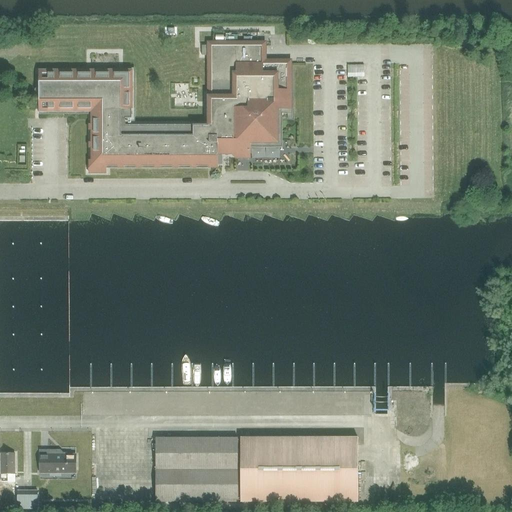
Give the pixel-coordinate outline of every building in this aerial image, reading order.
[(211,165),(211,168),(217,168),(217,155),(237,155),(237,146),(250,146),(250,141),(275,141),(275,110),(287,110),(287,114),(292,114),(292,109),(287,109),(287,64),(262,64),(262,46),(201,46),(201,56),(211,56),(211,126),(131,127),(130,73),(39,73),(39,111),(85,111),(85,110),(92,110),(92,173),(88,173),(106,173),(106,165),(211,165)] [(156,502),(238,502),(238,501),(240,501),(240,503),(357,502),(357,438),(240,438),(240,440),(237,440),(237,438),(155,439),(156,502)] [(39,450),(39,473),(75,473),(75,456),(66,456),(66,454),(61,454),(61,452),(60,450),(39,450)] [(0,463),(0,480),(1,480),(1,474),(15,474),(15,454),(0,454),(0,463)] [(17,491),(17,509),(27,509),(27,491),(17,491)] [(27,491),(27,509),(37,509),(37,491),(27,491)]
